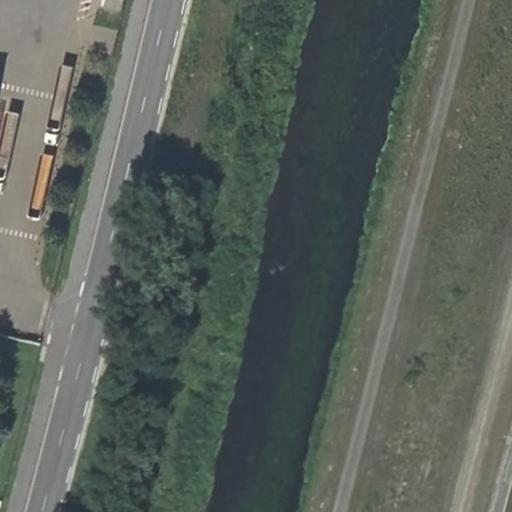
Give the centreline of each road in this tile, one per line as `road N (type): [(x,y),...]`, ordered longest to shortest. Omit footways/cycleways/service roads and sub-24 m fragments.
road 1 (tertiary): [(45,511),(170,0)]
road 2 (track): [(468,0),(344,511)]
road 3 (track): [(453,511),(511,301)]
